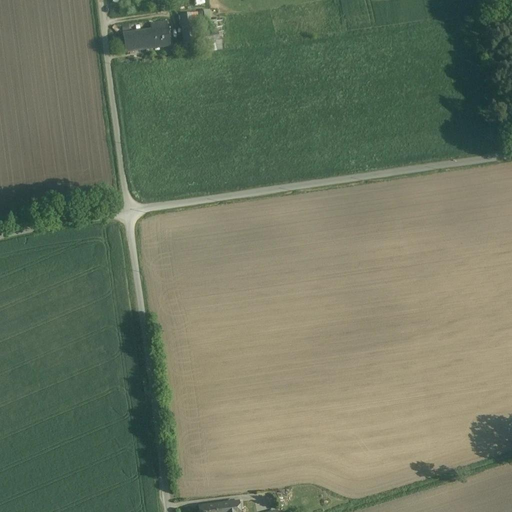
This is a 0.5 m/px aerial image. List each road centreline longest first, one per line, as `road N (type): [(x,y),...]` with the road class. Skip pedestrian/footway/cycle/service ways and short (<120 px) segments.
road 1 (unclassified): [(511,158),(128,213)]
road 2 (unclassified): [(173,511),(128,213)]
road 3 (unclassified): [(128,213),(101,0)]
road 4 (unclassified): [(128,213),(0,236)]
